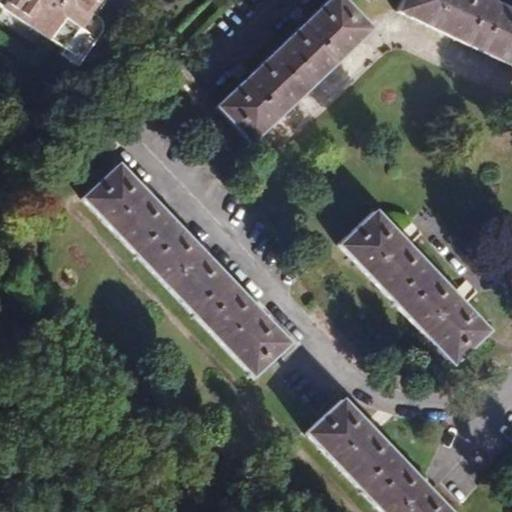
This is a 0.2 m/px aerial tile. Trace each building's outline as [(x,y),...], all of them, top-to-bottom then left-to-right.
[(111,0),(0,0),(0,5),(84,62),(103,35),(97,30),(102,22),(99,20),(111,0)] [(252,137),(365,25),(340,0),(321,0),(218,102),(252,137)] [(511,14),(481,0),(398,0),(392,14),(511,70),(511,14)] [(282,335),(107,160),(73,194),(248,368),(282,335)] [(503,331),(389,216),(355,250),(469,366),(503,331)] [(448,511),(454,506),(339,391),(304,424),(392,511),(448,511)]
